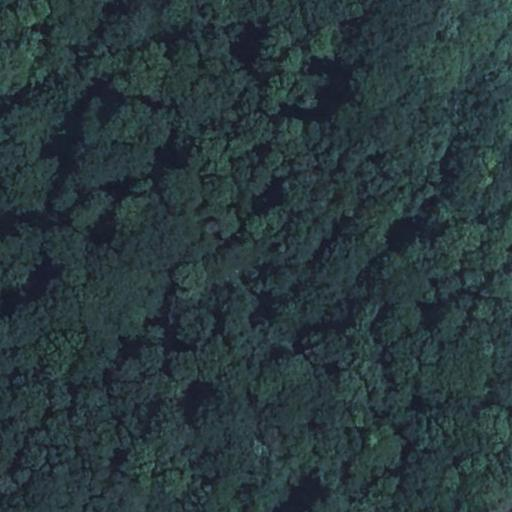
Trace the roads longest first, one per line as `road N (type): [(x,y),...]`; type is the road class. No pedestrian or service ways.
road 1 (track): [(349,0),(410,231),(223,132),(0,43)]
road 2 (track): [(0,423),(511,399)]
road 3 (track): [(511,308),(410,231)]
